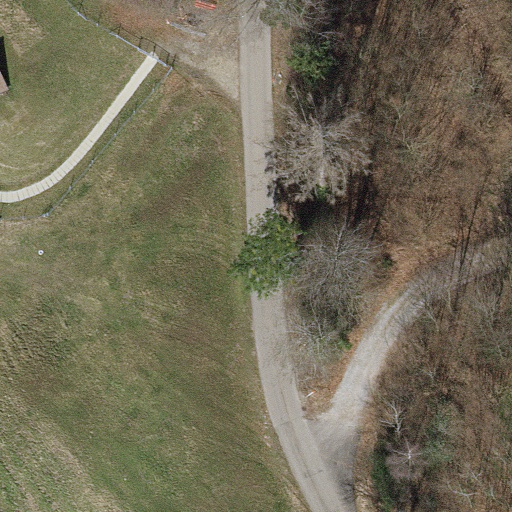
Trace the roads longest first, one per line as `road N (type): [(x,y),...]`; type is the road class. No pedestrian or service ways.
road 1 (track): [(173,0),(156,58),(270,426),(319,511)]
road 2 (track): [(511,254),(446,276),(381,329),(351,402),(337,511)]
road 3 (track): [(0,206),(51,193),(123,118),(156,58)]
